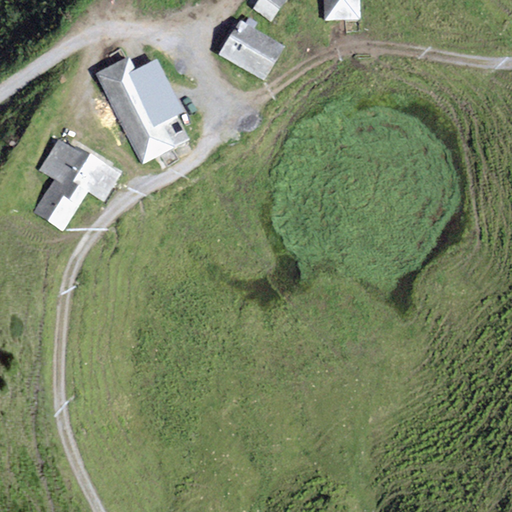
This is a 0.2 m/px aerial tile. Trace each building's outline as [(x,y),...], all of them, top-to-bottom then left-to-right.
[(271,21),(286,0),(262,0),(255,9),(271,21)] [(325,0),(326,20),(340,20),(360,19),(359,0),(325,0)] [(340,33),(360,32),(360,19),(340,20),(340,33)] [(241,22),(221,55),(264,81),(284,48),(241,22)] [(115,66),(128,60),(122,49),(109,55),(115,66)] [(115,66),(96,76),(142,164),(155,158),(188,141),(175,116),(171,118),(161,124),(144,91),(128,60),(115,66)] [(171,118),(162,101),(154,86),(144,91),(161,124),(171,118)] [(87,191),(104,201),(120,176),(76,148),(74,151),(53,138),(49,144),(55,148),(41,170),(56,180),(36,213),(62,230),(87,191)] [(155,158),(161,169),(194,153),(188,141),(155,158)]
